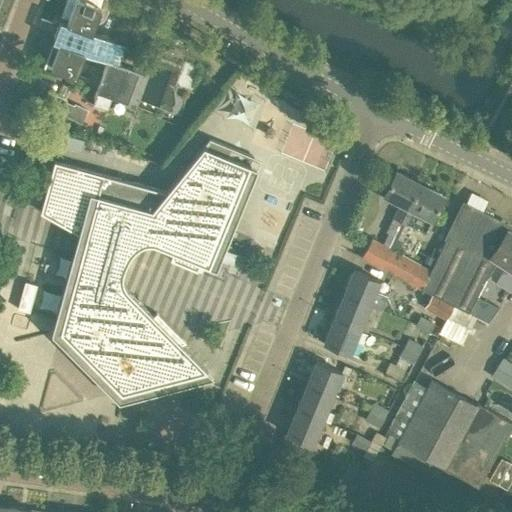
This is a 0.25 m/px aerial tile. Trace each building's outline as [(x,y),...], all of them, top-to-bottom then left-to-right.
[(117,64),(124,45),(109,39),(109,37),(108,36),(107,35),(105,34),(104,34),(102,34),(100,35),(99,36),(92,33),(96,22),(98,21),(100,20),(102,18),(103,16),(108,3),(101,0),(75,0),(67,23),(59,20),(52,41),(60,43),(51,67),(76,77),(85,53),(107,61),(94,97),(92,104),(107,109),(111,98),(128,104),(139,72),(117,64)] [(73,105),(66,102),(67,100),(52,93),(46,108),(82,124),(88,110),(74,103),(73,105)] [(65,135),(62,147),(81,152),(84,140),(65,135)] [(252,160),(253,157),(209,139),(166,191),(58,162),(54,161),(40,212),(85,237),(60,330),(60,331),(120,392),(121,392),(201,371),(201,372),(205,371),(207,370),(180,344),(185,343),(185,342),(156,313),(154,318),(127,290),(125,287),(123,284),(122,282),(122,278),(122,275),(122,272),(129,256),(131,253),(134,250),(136,248),(140,246),(143,245),(147,244),(150,244),(154,244),(173,252),(170,260),(197,271),(201,263),(208,266),(252,160)] [(395,170),(383,195),(399,203),(392,217),(401,221),(421,183),(395,170)] [(421,183),(401,221),(408,225),(425,233),(444,195),(421,183)] [(489,255),(507,228),(463,206),(430,270),(420,264),(410,282),(421,288),(432,293),(424,307),(446,318),(447,317),(453,304),(470,313),(477,296),(486,276),(494,259),(489,255)] [(494,259),(486,276),(510,291),(511,287),(511,232),(511,230),(507,228),(489,255),(494,259)] [(378,264),(387,247),(382,244),(371,238),(362,256),(378,264)] [(396,252),(387,247),(378,264),(410,282),(420,264),(396,252)] [(344,294),(369,305),(379,280),(354,270),(344,294)] [(29,312),(37,285),(25,282),(17,309),(29,312)] [(359,329),(369,305),(344,294),(334,318),(359,329)] [(477,296),(470,313),(489,323),(499,308),(477,296)] [(439,332),(441,328),(420,316),(415,325),(428,332),(423,341),(431,346),(439,332)] [(441,328),(439,332),(463,344),(471,329),(447,317),(446,318),(441,328)] [(349,353),(359,329),(334,318),(324,343),(349,353)] [(408,338),(403,347),(418,354),(422,345),(408,338)] [(403,347),(398,356),(413,363),(418,354),(403,347)] [(511,388),(511,363),(502,357),(490,375),(511,388)] [(305,387),(331,397),(341,371),(316,361),(305,387)] [(452,367),(453,379),(482,377),(481,364),(452,367)] [(427,387),(413,380),(387,430),(390,431),(383,444),(393,450),(392,451),(421,467),(427,456),(445,466),(444,467),(478,486),(511,423),(511,421),(477,403),(476,404),(431,380),(427,387)] [(325,410),(331,397),(305,387),(295,411),(321,422),(321,420),(330,423),(334,414),(325,410)] [(374,402),(369,411),(383,419),(387,410),(374,402)] [(311,444),(321,422),(295,411),(280,448),(293,453),(299,439),(311,444)] [(369,411),(364,420),(378,427),(383,419),(369,411)] [(371,441),(358,433),(353,443),(366,450),(363,456),(372,461),(382,442),(373,437),(371,441)] [(489,478),(506,489),(511,478),(511,464),(501,457),(489,478)]
